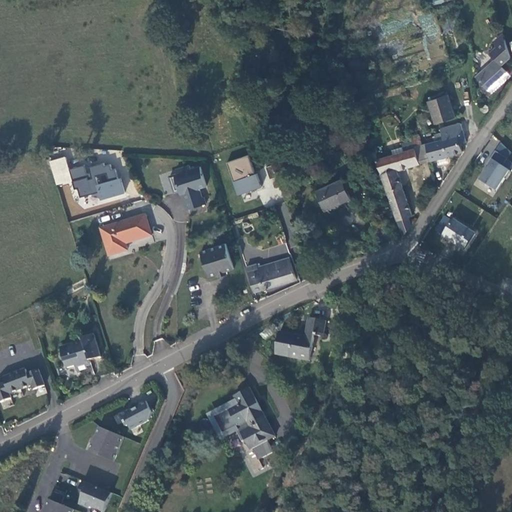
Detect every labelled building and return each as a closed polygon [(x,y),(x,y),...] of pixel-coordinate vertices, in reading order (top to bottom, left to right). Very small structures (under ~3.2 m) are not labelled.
[(496,47),(505,39),(503,33),(494,41),(496,47)] [(487,90),(508,71),(502,66),(511,58),(505,39),(496,47),(490,53),(495,59),(475,77),(487,90)] [(491,94),(511,75),(508,71),(487,90),(491,94)] [(456,117),(448,95),(428,101),(434,117),(436,124),(456,117)] [(489,107),(488,106),(487,105),(485,104),(484,104),(482,105),(481,106),(481,107),(480,109),(481,111),(482,112),(483,113),(485,113),(486,113),(488,112),(489,110),(489,109),(489,107)] [(466,143),(461,124),(443,129),(442,129),(445,140),(448,156),(449,155),(463,151),(460,144),(466,143)] [(445,140),(442,129),(440,130),(440,131),(441,131),(442,133),(436,135),(438,141),(427,143),(427,144),(445,140)] [(397,170),(431,160),(427,144),(427,143),(423,145),(420,135),(412,137),(413,141),(403,144),(405,152),(377,161),(403,235),(404,236),(404,235),(412,224),(409,217),(413,216),(397,170)] [(448,156),(445,140),(427,144),(431,160),(448,156)] [(508,159),(496,151),(486,166),(489,168),(481,180),(497,191),(504,178),(507,180),(511,172),(511,171),(503,166),(508,159)] [(250,156),(228,163),(239,196),(263,188),(258,175),(257,175),(250,156)] [(70,169),(67,157),(51,161),(58,184),(73,179),(70,169)] [(85,165),(70,169),(73,179),(76,190),(79,189),(81,198),(101,192),(103,199),(125,193),(121,178),(119,179),(116,168),(113,169),(111,164),(105,166),(104,163),(90,167),(91,172),(88,173),(85,165)] [(207,186),(201,167),(191,170),(190,166),(176,170),(177,174),(170,177),(174,189),(179,188),(181,194),(182,194),(182,197),(185,196),(189,210),(199,206),(197,199),(202,197),(199,188),(207,186)] [(351,199),(342,180),(318,191),(327,210),(351,199)] [(207,204),(205,197),(202,197),(197,199),(199,206),(207,204)] [(152,235),(146,215),(102,229),(110,256),(128,250),(126,243),(152,235)] [(444,236),(465,250),(476,234),(455,220),(444,236)] [(234,268),(227,243),(201,251),(209,276),(218,274),(227,271),(234,268)] [(296,279),(289,257),(258,267),(257,264),(247,267),(255,293),(296,279)] [(352,315),(354,307),(349,301),(341,302),(338,310),(343,316),(352,315)] [(310,361),(315,334),(324,336),(326,321),(309,318),(305,336),(280,332),(276,354),(310,361)] [(102,357),(94,334),(83,338),(84,341),(62,348),(68,368),(76,366),(78,374),(81,373),(81,371),(87,369),(86,365),(91,364),(90,360),(102,357)] [(45,386),(39,370),(28,374),(26,369),(4,377),(6,382),(0,384),(0,401),(0,403),(12,398),(10,394),(32,385),(34,390),(45,386)] [(277,437),(251,388),(234,397),(236,400),(238,404),(230,408),(214,416),(224,434),(236,428),(237,431),(243,442),(247,440),(251,449),(253,448),(259,460),(274,452),(268,440),(277,437)] [(226,437),(237,431),(236,428),(224,434),(214,416),(230,408),(238,404),(236,400),(209,414),(220,436),(222,440),(226,437)] [(150,421),(153,413),(147,402),(140,405),(141,407),(132,411),(131,410),(121,415),(127,426),(129,425),(132,430),(150,421)] [(114,461),(125,437),(100,427),(90,451),(114,461)] [(104,511),(105,511),(112,493),(84,481),(80,489),(85,491),(80,504),(90,508),(93,507),(104,511)] [(73,511),(74,510),(50,500),(45,511),(73,511)]
